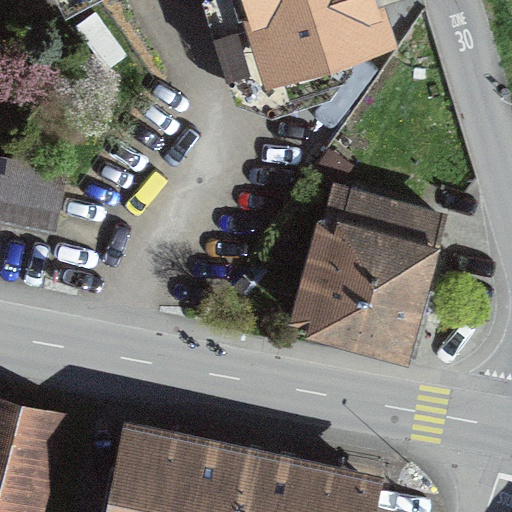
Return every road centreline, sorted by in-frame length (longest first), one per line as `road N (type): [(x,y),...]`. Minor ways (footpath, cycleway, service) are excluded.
road 1 (tertiary): [(0,335),(500,429)]
road 2 (residential): [(448,0),(511,198)]
